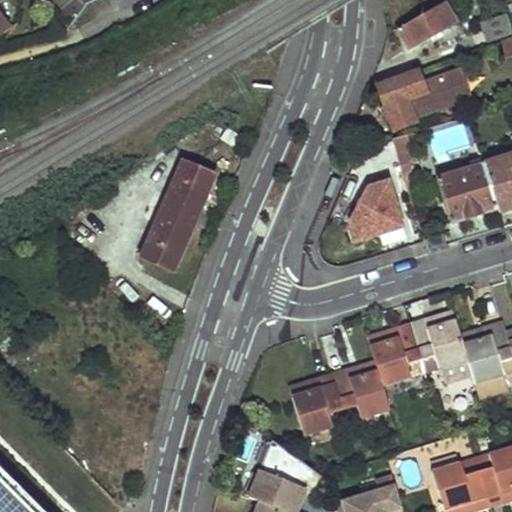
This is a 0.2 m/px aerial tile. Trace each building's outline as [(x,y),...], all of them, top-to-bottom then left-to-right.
[(455,24),(444,4),(397,31),(407,50),(455,24)] [(0,36),(11,29),(0,15),(0,36)] [(483,27),(488,47),(511,39),(507,19),(483,27)] [(417,76),(378,88),(393,133),(412,126),(411,122),(467,102),(458,75),(420,89),(417,76)] [(412,156),(406,137),(391,141),(403,179),(411,177),(406,157),(412,156)] [(511,158),(480,168),(481,170),(495,211),(496,214),(511,208),(511,158)] [(139,257),(172,272),(187,238),(184,237),(198,207),(201,208),(214,178),(181,163),(168,192),(170,193),(155,227),(153,226),(139,257)] [(450,225),(495,211),(481,170),(436,184),(450,225)] [(345,220),(352,243),(404,229),(389,178),(366,185),(345,220)] [(465,345),(476,380),(477,385),(502,377),(499,366),(511,362),(511,348),(508,335),(504,325),(489,329),(491,337),(465,345)] [(489,329),(463,336),(464,340),(465,345),(491,337),(489,329)] [(463,336),(462,332),(433,340),(436,349),(464,340),(463,336)] [(418,344),(430,380),(442,377),(446,389),(476,380),(465,345),(464,340),(436,349),(433,340),(418,344)] [(380,373),(391,405),(420,397),(417,385),(430,380),(418,344),(402,349),(404,357),(377,365),(380,373)] [(375,357),(377,365),(404,357),(402,349),(375,357)] [(502,377),(511,374),(511,362),(499,366),(502,377)] [(380,373),(377,365),(351,373),(354,382),(380,373)] [(336,377),(347,414),(358,410),(362,423),(393,412),(391,405),(380,373),(354,382),(351,373),(336,377)] [(347,414),(336,377),(320,383),(323,391),(297,400),(308,438),(337,429),(334,418),(347,414)] [(477,385),(481,398),(506,391),(502,377),(477,385)] [(323,391),(320,383),(294,390),(297,400),(323,391)] [(317,500),(328,476),(276,439),(249,496),(259,501),(286,511),(306,511),(313,499),(317,500)] [(511,452),(478,462),(492,511),(494,511),(509,507),(506,498),(511,495),(511,452)] [(459,511),(473,508),(474,511),(492,511),(478,462),(434,476),(445,511),(459,511)] [(44,511),(0,469),(0,511),(44,511)] [(408,511),(398,476),(381,481),(384,491),(348,502),(350,511),(408,511)] [(286,511),(259,501),(254,511),(286,511)]
